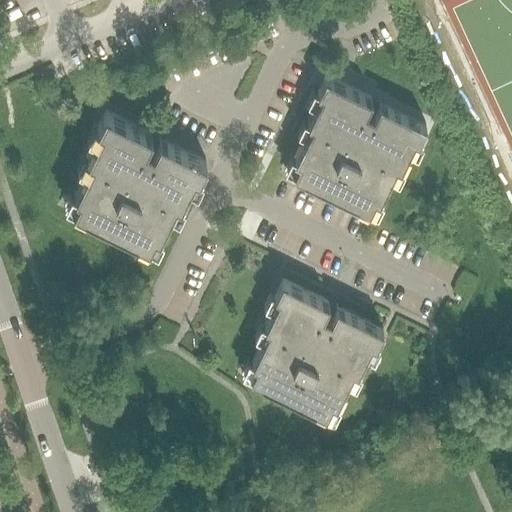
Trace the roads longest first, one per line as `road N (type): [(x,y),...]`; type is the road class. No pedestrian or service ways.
road 1 (residential): [(20,365),(150,314),(219,182)]
road 2 (residential): [(429,285),(219,182)]
road 3 (residential): [(247,124),(287,42),(379,4)]
road 4 (unclassified): [(72,511),(20,365)]
